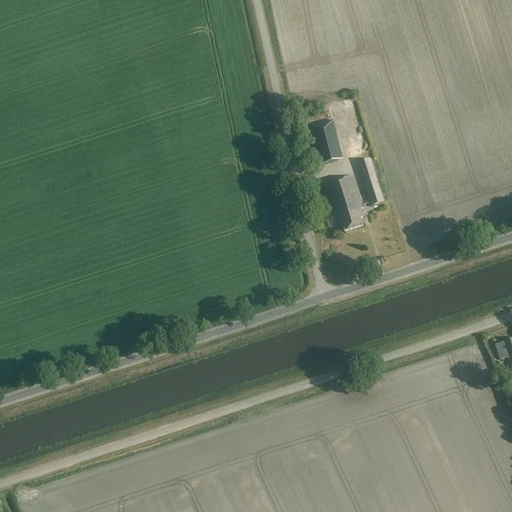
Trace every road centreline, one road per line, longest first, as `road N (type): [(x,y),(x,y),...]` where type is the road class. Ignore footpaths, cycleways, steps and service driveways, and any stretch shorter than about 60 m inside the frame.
road 1 (unclassified): [(0,484),(511,316)]
road 2 (tertiary): [(0,402),(323,298)]
road 3 (unclassified): [(323,298),(256,0)]
road 4 (tertiary): [(323,298),(511,237)]
